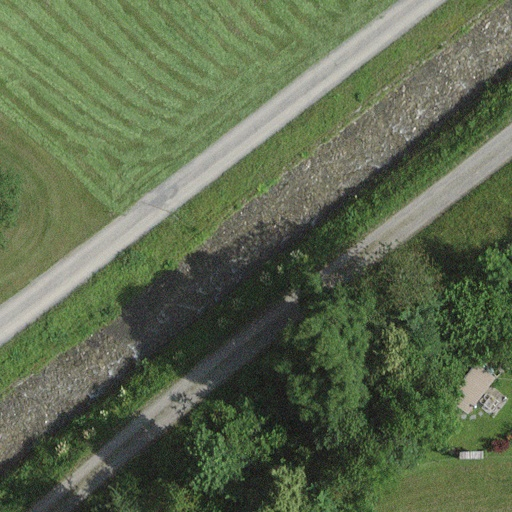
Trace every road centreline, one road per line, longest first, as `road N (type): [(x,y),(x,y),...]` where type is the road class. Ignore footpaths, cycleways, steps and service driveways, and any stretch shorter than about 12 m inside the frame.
road 1 (track): [(511,147),(47,511)]
road 2 (track): [(0,336),(426,0)]
